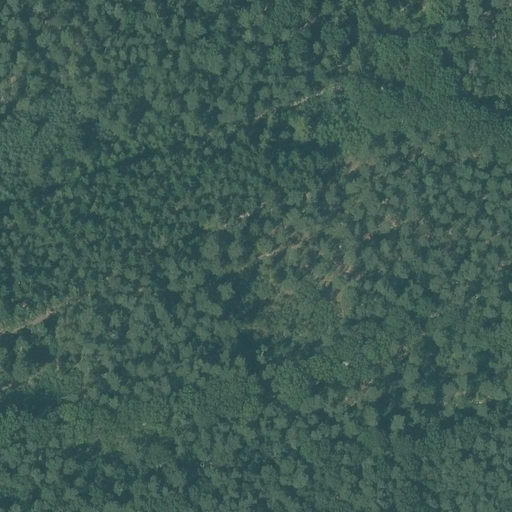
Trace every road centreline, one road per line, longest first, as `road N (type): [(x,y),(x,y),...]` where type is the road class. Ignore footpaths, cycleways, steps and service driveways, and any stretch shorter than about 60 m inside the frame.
road 1 (unknown): [(0,338),(255,207),(311,209),(346,198),(511,183)]
road 2 (track): [(511,354),(473,339),(410,343),(291,387),(113,429),(0,428)]
road 3 (track): [(511,140),(494,126),(382,108),(350,84)]
